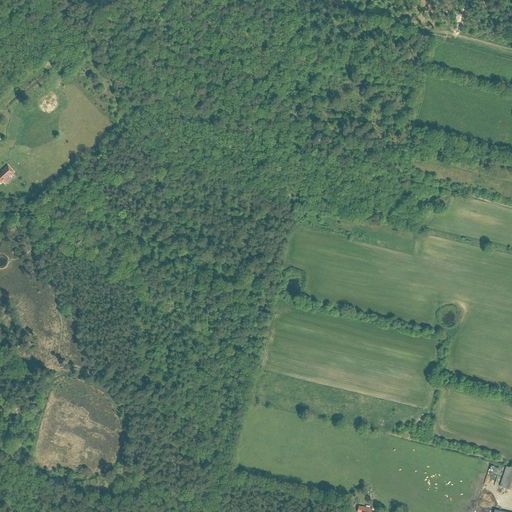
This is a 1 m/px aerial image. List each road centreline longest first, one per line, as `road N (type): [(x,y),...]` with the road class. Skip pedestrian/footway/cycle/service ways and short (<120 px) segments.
road 1 (track): [(31,213),(158,100)]
road 2 (track): [(402,173),(431,44),(447,33)]
road 3 (track): [(331,0),(447,33)]
